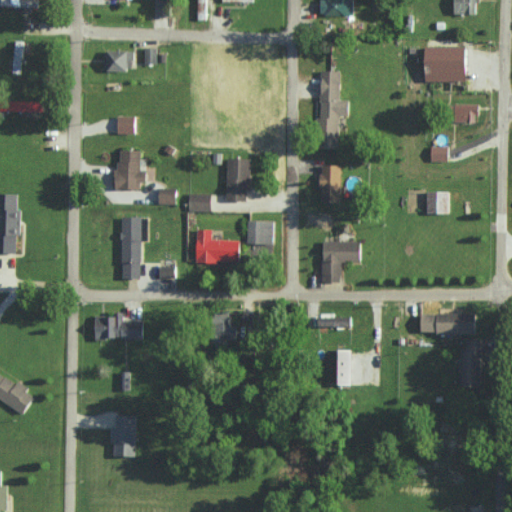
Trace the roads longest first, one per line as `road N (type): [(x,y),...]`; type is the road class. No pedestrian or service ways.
road 1 (residential): [(70,511),(75,0)]
road 2 (residential): [(511,292),(75,299)]
road 3 (residential): [(293,297),(287,0)]
road 4 (residential): [(498,293),(505,0)]
road 5 (residential): [(287,38),(75,38)]
